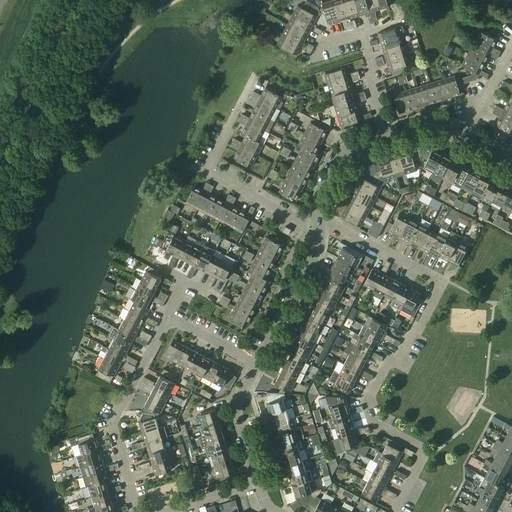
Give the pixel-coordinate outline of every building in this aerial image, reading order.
[(298,5),(293,15),(312,25),(318,15),(320,15),(318,6),(306,0),(302,7),(298,5)] [(321,0),(316,2),(318,6),(320,15),(325,13),(329,25),(340,22),(333,0),(322,4),(321,0)] [(334,0),(333,0),(340,22),(350,19),(344,0),(334,0)] [(355,0),(344,0),(350,19),(361,15),(355,0)] [(355,0),(361,15),(371,12),(367,0),(355,0)] [(367,0),(371,12),(382,9),(381,8),(388,6),(386,0),(367,0)] [(288,25),(307,35),(312,25),(293,15),(288,25)] [(288,25),(283,34),(302,45),(307,35),(288,25)] [(402,26),(399,27),(378,33),(383,49),(404,43),(401,32),(404,31),(402,26)] [(480,30),(474,42),(491,51),(497,39),(480,30)] [(302,45),(283,34),(277,44),(297,55),(302,45)] [(485,62),(491,51),(474,42),(468,53),(480,59),(485,62)] [(383,49),(386,59),(408,53),(404,43),(383,49)] [(408,53),(386,59),(390,70),(411,64),(408,53)] [(480,59),(468,53),(462,65),(474,71),(479,74),(481,70),(485,62),(480,59)] [(328,84),(350,78),(346,67),(325,74),(328,84)] [(455,75),(442,79),(448,98),(461,94),(458,85),(456,79),(455,75)] [(328,84),(331,95),(353,88),(350,78),(328,84)] [(442,79),(430,83),(436,102),(448,98),(442,79)] [(418,87),(424,105),(436,102),(430,83),(418,87)] [(262,95),(260,99),(277,108),(283,96),(285,98),(288,92),(286,91),(280,88),(277,93),(266,87),(262,95)] [(418,87),(406,91),(412,109),(424,105),(418,87)] [(356,98),(353,88),(331,95),(334,105),(356,98)] [(412,109),(406,91),(394,94),(399,113),(412,109)] [(334,105),(338,115),(359,109),(356,98),(334,105)] [(258,103),(254,110),(271,119),(275,121),(280,110),(277,108),(260,99),(258,103)] [(511,103),(508,102),(502,113),(511,117),(511,103)] [(359,109),(338,115),(341,126),(362,119),(359,109)] [(250,118),(248,121),(265,130),(271,119),(254,110),(250,118)] [(320,120),(317,111),(308,114),(320,120)] [(511,132),(511,117),(502,113),(496,124),(511,132)] [(312,118),(304,133),(322,142),(329,127),(312,118)] [(246,125),(242,133),(246,135),(259,142),(259,141),(265,130),(248,121),(246,125)] [(298,145),(303,147),(316,153),(322,142),(304,133),(298,145)] [(242,142),(240,146),(257,155),(264,144),(259,141),(259,142),(246,135),(242,142)] [(278,152),(281,146),(276,143),(273,149),(278,152)] [(426,145),(418,147),(421,155),(420,156),(428,159),(423,168),(433,173),(444,153),(433,148),(433,149),(426,145)] [(238,150),(234,158),(251,167),(257,155),(240,146),(238,150)] [(320,155),(316,153),(303,147),(297,158),(314,167),(320,155)] [(410,149),(399,152),(406,174),(417,170),(420,169),(420,160),(420,155),(418,147),(410,150),(410,149)] [(399,152),(389,155),(396,177),(406,174),(399,152)] [(453,158),(444,153),(433,173),(443,178),(453,158)] [(367,162),(368,165),(378,178),(383,184),(389,180),(389,179),(396,177),(389,155),(367,162)] [(297,158),(291,169),(308,178),(314,167),(297,158)] [(463,163),(453,158),(443,178),(452,183),(463,163)] [(452,183),(462,188),(472,168),(463,163),(452,183)] [(375,183),(378,178),(368,165),(356,187),(375,196),(380,186),(375,183)] [(285,180),(302,189),(308,178),(291,169),(289,168),(287,174),(288,174),(285,180)] [(482,173),(472,168),(462,188),(471,193),(482,173)] [(471,193),(481,198),(491,178),(482,173),(471,193)] [(491,204),(492,202),(492,201),(501,184),(501,183),(491,178),(481,198),(491,204)] [(296,201),(302,189),(285,180),(279,192),(296,201)] [(502,181),(501,183),(501,184),(492,201),(492,202),(501,206),(511,186),(502,181)] [(401,193),(410,190),(409,185),(400,188),(401,193)] [(195,186),(186,203),(198,209),(206,192),(202,190),(195,186)] [(501,206),(511,211),(511,209),(511,186),(501,206)] [(356,187),(351,196),(369,206),(375,196),(356,187)] [(206,192),(198,209),(209,215),(217,197),(210,194),(206,192)] [(432,198),(429,196),(423,193),(420,199),(429,204),(432,198)] [(455,201),(449,198),(450,195),(447,193),(443,200),(453,205),(455,201)] [(351,196),(346,206),(364,215),(369,206),(351,196)] [(217,197),(209,215),(220,221),(229,203),(225,201),(217,197)] [(438,209),(442,203),(432,198),(429,204),(438,209)] [(466,204),(459,200),(456,207),(462,210),(466,204)] [(229,203),(220,221),(231,226),(240,209),(232,205),(229,203)] [(174,204),(171,210),(178,213),(181,208),(174,204)] [(451,208),(445,204),(441,211),(448,214),(451,208)] [(364,215),(346,206),(341,216),(359,225),(364,215)] [(161,221),(168,225),(175,212),(171,210),(168,208),(161,221)] [(460,213),(452,208),(448,215),(457,219),(460,213)] [(240,209),(231,226),(242,232),(249,219),(251,215),(248,213),(240,209)] [(399,238),(410,218),(400,213),(389,233),(399,238)] [(457,221),(467,226),(467,225),(471,218),(461,213),(457,221)] [(377,222),(384,225),(387,220),(380,216),(377,222)] [(399,238),(409,243),(419,223),(410,218),(399,238)] [(438,233),(428,253),(438,258),(439,256),(438,256),(448,238),(447,238),(448,236),(451,231),(447,229),(450,223),(445,220),(438,233)] [(375,221),(368,233),(377,238),(384,225),(377,222),(375,221)] [(419,223),(409,243),(418,248),(429,228),(419,223)] [(286,226),(283,231),(289,235),(291,229),(286,226)] [(418,248),(428,253),(438,233),(429,228),(418,248)] [(448,238),(438,256),(439,256),(448,261),(458,241),(462,235),(452,230),(451,231),(448,236),(447,238),(448,238)] [(168,231),(160,247),(176,255),(185,240),(168,231)] [(261,248),(278,257),(284,245),(267,236),(261,248)] [(223,237),(219,245),(224,248),(228,240),(223,237)] [(176,255),(186,260),(194,245),(185,240),(176,255)] [(197,240),(194,245),(186,260),(195,265),(206,245),(197,240)] [(458,241),(448,261),(458,266),(468,246),(458,241)] [(343,247),(337,257),(353,265),(357,267),(364,254),(344,244),(343,247)] [(206,245),(195,265),(205,270),(213,255),(216,250),(206,245)] [(261,248),(255,259),(272,268),(278,257),(261,248)] [(217,250),(215,254),(233,262),(235,258),(217,250)] [(223,260),(213,255),(205,270),(215,275),(223,260)] [(337,257),(332,266),(348,275),(353,265),(337,257)] [(249,271),(253,273),(266,279),(272,268),(255,259),(249,271)] [(233,265),(223,260),(215,275),(224,280),(226,278),(229,279),(231,275),(233,271),(230,270),(233,265)] [(146,270),(141,280),(157,288),(162,278),(157,275),(159,271),(150,266),(148,271),(146,270)] [(348,275),(332,266),(327,276),(330,278),(331,278),(343,284),(346,286),(347,286),(352,277),(348,275)] [(383,273),(373,268),(364,284),(374,289),(383,273)] [(271,281),(266,279),(253,273),(247,284),(264,293),(271,281)] [(381,299),(384,294),(392,278),(383,273),(374,289),(372,294),(381,299)] [(346,286),(343,284),(331,278),(330,278),(326,287),(341,295),(346,286)] [(402,284),(392,278),(384,294),(393,299),(402,284)] [(105,279),(103,284),(106,285),(112,289),(114,285),(107,281),(105,279)] [(152,297),(157,288),(141,280),(136,289),(152,297)] [(360,287),(362,282),(358,280),(353,289),(357,292),(360,287)] [(241,295),(258,304),(264,293),(247,284),(241,295)] [(393,299),(390,305),(400,310),(400,309),(411,289),(402,284),(393,299)] [(326,287),(321,297),(336,305),(341,295),(326,287)] [(152,297),(136,289),(131,299),(134,301),(134,300),(147,307),(150,308),(153,303),(150,302),(152,297)] [(411,289),(400,309),(414,317),(423,300),(419,298),(421,294),(411,289)] [(241,295),(235,306),(253,315),(258,304),(241,295)] [(321,297),(316,306),(331,314),(336,305),(321,297)] [(129,310),(145,318),(150,308),(147,307),(134,300),(134,301),(129,310)] [(253,315),(235,306),(229,318),(246,327),(253,315)] [(326,324),(331,314),(316,306),(311,316),(326,324)] [(129,310),(124,320),(140,328),(145,318),(129,310)] [(302,324),(318,332),(321,334),(326,324),(311,316),(307,314),(302,324)] [(389,326),(373,317),(368,315),(362,324),(363,325),(368,327),(383,335),(389,326)] [(124,320),(119,329),(135,337),(140,328),(124,320)] [(318,332),(302,324),(297,334),(300,335),(313,341),(318,332)] [(378,345),(383,335),(368,327),(363,325),(358,334),(363,337),(375,343),(375,344),(378,345)] [(327,337),(334,340),(338,331),(332,328),(327,337)] [(119,329),(114,339),(130,347),(135,337),(119,329)] [(370,353),(375,344),(375,343),(363,337),(358,334),(354,332),(352,337),(357,340),(354,345),(370,353)] [(316,343),(313,341),(300,335),(295,345),(311,353),(316,343)] [(322,346),(329,349),(334,340),(327,337),(322,346)] [(125,357),(130,347),(114,339),(109,348),(125,357)] [(175,360),(183,345),(173,340),(165,355),(175,360)] [(352,349),(349,354),(365,363),(370,353),(354,345),(349,342),(347,347),(352,349)] [(175,360),(184,365),(192,350),(183,345),(175,360)] [(311,353),(295,345),(290,354),(306,362),(311,353)] [(107,352),(104,358),(120,366),(125,357),(109,348),(105,346),(103,350),(107,352)] [(194,371),(202,355),(192,350),(184,365),(194,371)] [(290,354),(285,364),(301,372),(306,362),(290,354)] [(349,354),(344,364),(360,372),(365,363),(349,354)] [(203,375),(211,360),(202,355),(194,371),(192,373),(196,375),(198,372),(203,375)] [(327,357),(323,364),(329,367),(333,360),(327,357)] [(111,381),(114,376),(115,376),(120,366),(104,358),(96,373),(111,381)] [(213,381),(221,365),(211,360),(203,375),(213,381)] [(339,361),(334,371),(339,373),(355,382),(360,372),(344,364),(339,361)] [(296,381),(301,372),(285,364),(280,373),(296,381)] [(221,365),(213,381),(223,386),(230,389),(237,377),(229,373),(231,370),(221,365)] [(338,394),(346,396),(349,391),(350,391),(355,382),(339,373),(334,371),(329,380),(342,387),(338,394)] [(282,387),(279,393),(284,393),(286,389),(291,391),(296,381),(280,373),(275,383),(282,387)] [(160,375),(155,385),(171,393),(176,384),(160,375)] [(155,385),(150,395),(166,403),(171,393),(155,385)] [(286,398),(284,393),(279,393),(267,392),(267,402),(268,403),(266,403),(270,414),(287,409),(283,398),(286,398)] [(307,395),(310,403),(317,393),(308,393),(307,395)] [(327,397),(319,400),(321,408),(329,405),(333,417),(350,412),(346,402),(348,401),(346,396),(338,394),(326,394),(327,397)] [(145,404),(147,405),(143,413),(154,414),(158,415),(160,412),(161,413),(166,403),(150,395),(145,404)] [(308,402),(303,404),(305,409),(306,409),(305,411),(306,414),(311,413),(309,408),(308,402)] [(198,414),(202,425),(219,419),(215,409),(198,414)] [(287,409),(270,414),(273,425),(277,424),(277,423),(290,419),(287,409)] [(333,417),(336,428),(353,422),(350,412),(333,417)] [(156,417),(155,417),(154,414),(143,413),(140,419),(141,421),(139,422),(142,433),(159,427),(156,417)] [(293,418),(290,419),(277,423),(277,424),(280,434),(297,428),(293,418)] [(202,436),(222,430),(219,419),(202,425),(199,426),(202,436)] [(336,428),(339,438),(356,433),(353,422),(336,428)] [(308,425),(311,433),(316,431),(314,423),(308,425)] [(164,426),(159,427),(142,433),(145,443),(162,437),(168,436),(164,426)] [(297,428),(280,434),(283,444),(296,440),(300,439),(303,438),(304,438),(301,427),(297,428)] [(202,447),(205,446),(225,440),(222,430),(202,436),(199,437),(202,447)] [(78,435),(69,438),(71,446),(74,457),(76,456),(82,454),(99,449),(96,438),(94,439),(92,431),(78,435)] [(356,433),(339,438),(342,449),(359,443),(356,433)] [(307,437),(310,446),(320,443),(317,434),(307,437)] [(511,451),(511,438),(506,436),(503,442),(497,439),(495,443),(511,451)] [(145,443),(149,453),(166,448),(162,437),(145,443)] [(283,444),(279,445),(283,455),(300,450),(306,448),(303,438),(300,439),(296,440),(283,444)] [(390,439),(383,453),(399,461),(404,451),(400,450),(402,445),(390,439)] [(228,450),(225,440),(205,446),(208,457),(228,450)] [(50,452),(60,449),(57,442),(48,445),(50,452)] [(510,463),(511,460),(511,451),(495,443),(493,447),(499,450),(496,456),(510,463)] [(149,453),(152,464),(174,457),(172,452),(167,453),(166,448),(149,453)] [(102,459),(99,449),(82,454),(76,456),(79,466),(86,464),(102,459)] [(211,467),(215,466),(232,461),(228,450),(208,457),(211,467)] [(283,455),(286,466),(303,460),(300,450),(283,455)] [(344,457),(352,462),(357,452),(353,450),(347,451),(344,457)] [(373,460),(394,471),(399,461),(383,453),(378,451),(373,460)] [(487,459),(485,463),(505,474),(510,463),(496,456),(493,462),(487,459)] [(174,457),(152,464),(155,474),(172,469),(170,463),(176,462),(174,457)] [(328,461),(332,475),(338,464),(336,458),(328,461)] [(79,466),(83,477),(106,469),(102,459),(86,464),(79,466)] [(371,459),(366,469),(373,472),(388,480),(394,471),(373,460),(371,459)] [(286,466),(289,476),(306,471),(303,460),(286,466)] [(232,461),(215,466),(218,477),(225,474),(235,471),(232,461)] [(344,469),(347,464),(342,461),(339,466),(344,469)] [(500,484),(505,474),(485,463),(483,467),(488,470),(485,476),(489,479),(490,478),(500,484)] [(473,471),(464,466),(465,473),(470,476),(473,471)] [(88,486),(92,485),(105,481),(109,480),(106,469),(83,477),(86,487),(89,486),(88,486)] [(310,469),(306,471),(289,476),(292,486),(309,481),(313,480),(310,469)] [(373,472),(368,482),(383,490),(388,480),(373,472)] [(480,484),(479,486),(499,496),(504,486),(500,484),(490,478),(489,479),(485,476),(482,482),(481,482),(480,484)] [(292,486),(296,497),(302,508),(317,496),(322,492),(321,489),(318,490),(315,479),(313,480),(309,481),(292,486)] [(109,491),(105,481),(92,485),(88,486),(89,486),(92,496),(109,491)] [(383,490),(368,482),(363,492),(378,500),(383,490)] [(499,496),(479,486),(477,488),(476,490),(482,493),(479,499),(493,506),(499,496)] [(109,491),(92,496),(95,507),(112,501),(109,491)] [(322,498),(321,499),(317,496),(302,508),(310,511),(326,511),(332,503),(322,498)] [(367,506),(369,502),(364,499),(361,504),(359,508),(364,511),(367,506)] [(470,502),(468,506),(478,511),(490,511),(493,506),(479,499),(476,505),(470,502)] [(90,511),(114,511),(115,511),(112,501),(95,507),(89,509),(90,511)] [(341,508),(339,511),(351,511),(354,507),(345,502),(341,508)] [(339,511),(341,508),(332,503),(326,511),(339,511)] [(478,511),(468,506),(462,503),(461,506),(467,509),(466,510),(469,511),(478,511)]
